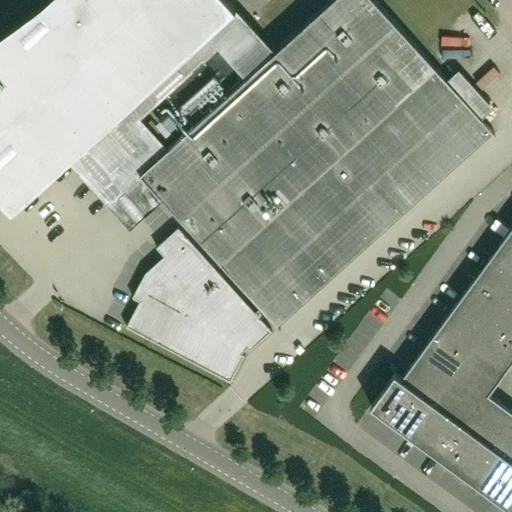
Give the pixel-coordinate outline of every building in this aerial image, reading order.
[(236,6),(237,5),(232,0),(43,0),(44,0),(0,32),(0,72),(8,82),(0,88),(0,192),(14,207),(67,159),(108,203),(132,181),(141,173),(145,178),(163,198),(249,293),(261,306),(255,311),(179,226),(156,247),(164,255),(145,272),(132,297),(140,300),(126,326),(231,381),(245,354),(242,352),(247,347),(250,350),(272,330),(261,317),(266,312),(280,328),(281,327),(278,324),(285,318),(492,131),(494,134),(495,133),(482,119),(447,80),(375,0),(331,0),(276,50),(236,6)] [(511,238),(506,234),(489,258),(511,274),(511,238)] [(511,274),(489,258),(472,281),(507,307),(511,300),(511,274)] [(507,307),(472,281),(454,305),(490,331),(496,322),(507,307)] [(511,334),(511,300),(507,307),(496,322),(511,334)] [(490,331),(454,305),(437,329),(472,355),(478,347),(490,331)] [(507,368),(511,361),(511,334),(496,322),(490,331),(478,347),(507,368)] [(472,355),(437,329),(420,353),(455,378),(472,355)] [(489,393),(507,368),(478,347),(472,355),(455,378),(449,387),(478,408),(489,393)] [(455,378),(420,353),(402,377),(437,403),(449,387),(455,378)] [(413,436),(437,403),(402,377),(395,372),(394,374),(371,405),(372,405),(413,436)] [(466,424),(478,408),(449,387),(437,403),(413,436),(442,457),(466,424)] [(491,442),(511,412),(511,409),(489,393),(478,408),(466,424),(491,442)] [(511,457),(511,412),(491,442),(499,448),(511,457)] [(474,481),(499,448),(491,442),(466,424),(442,457),(474,481)] [(507,505),(511,497),(511,457),(499,448),(474,481),(507,505)]
